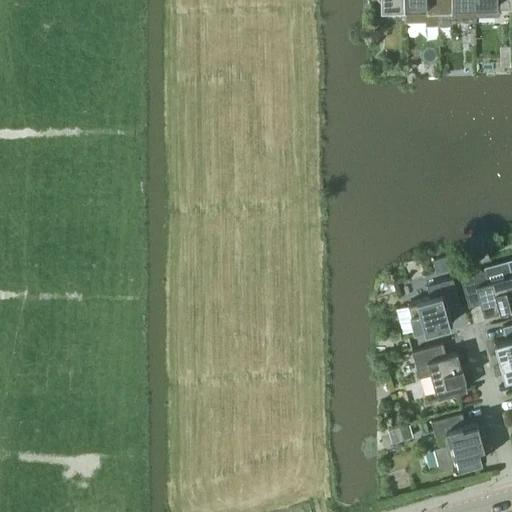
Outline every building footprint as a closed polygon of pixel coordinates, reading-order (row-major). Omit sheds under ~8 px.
[(382,5),(403,5),(403,0),(380,0),(381,17),(382,17),(382,5)] [(439,10),(438,0),(403,0),(403,5),(403,20),(405,20),(405,19),(425,19),(425,23),(438,22),(438,23),(439,23),(439,10)] [(438,0),(439,10),(453,9),(453,21),(475,21),(474,4),(474,0),(438,0)] [(474,0),(474,4),(496,3),(496,9),(510,9),(509,0),(474,0)] [(449,255),(433,259),(436,271),(452,267),(449,255)] [(463,255),(452,258),(455,270),(466,267),(463,255)] [(486,268),(460,275),(469,305),(481,302),(484,313),(511,305),(511,273),(509,262),(486,268)] [(408,302),(408,305),(396,308),(403,331),(415,328),(416,332),(452,322),(449,311),(461,307),(453,277),(427,284),(430,296),(408,302)] [(506,337),(495,340),(505,377),(511,374),(511,322),(502,325),(506,337)] [(442,342),(412,350),(419,376),(431,373),(437,395),(467,387),(457,351),(446,354),(442,342)] [(462,411),(431,420),(435,433),(446,430),(450,443),(434,448),(440,469),(486,456),(476,420),(465,423),(462,411)] [(409,424),(397,427),(400,439),(412,436),(409,424)]
